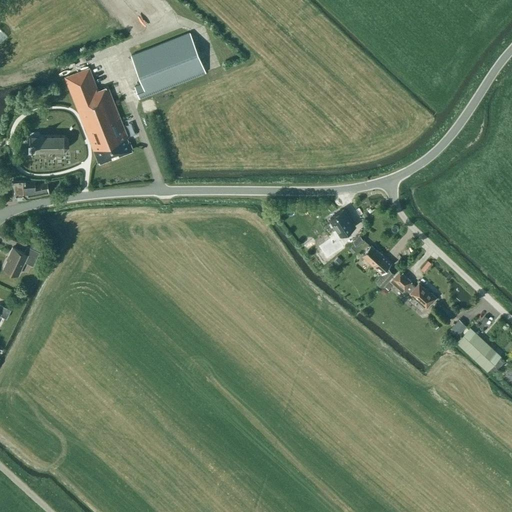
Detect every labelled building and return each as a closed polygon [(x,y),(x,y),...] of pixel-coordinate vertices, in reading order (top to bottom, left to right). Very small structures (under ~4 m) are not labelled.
[(189,33),(131,56),(142,84),(134,87),(139,99),(205,73),(189,33)] [(97,90),(89,68),(65,77),(98,164),(133,150),(118,114),(107,86),(97,90)] [(60,135),(39,135),(39,132),(30,132),(30,136),(29,136),(29,140),(29,146),(29,151),(60,151),(64,146),(64,140),(60,135)] [(35,185),(34,180),(25,182),(25,180),(12,181),(13,200),(26,200),(26,197),(49,193),(47,183),(35,185)] [(354,227),(342,210),(330,218),(341,235),(354,227)] [(352,242),(357,247),(364,240),(359,235),(352,242)] [(336,239),(324,247),(330,255),(342,247),(336,239)] [(354,244),(348,249),(352,253),(358,248),(354,244)] [(33,266),(39,252),(27,246),(24,253),(12,248),(9,255),(3,268),(18,275),(24,262),(33,266)] [(362,256),(382,274),(375,281),(382,287),(394,273),(387,267),(391,264),(371,246),(362,256)] [(340,260),(339,259),(337,258),(333,262),(338,266),(341,262),(340,260)] [(389,283),(392,286),(393,284),(402,292),(405,288),(410,292),(410,293),(426,307),(431,302),(432,303),(436,297),(431,292),(430,293),(418,283),(414,288),(409,284),(411,282),(399,271),(389,283)] [(0,315),(6,319),(10,310),(0,304),(0,315)] [(459,320),(448,331),(456,339),(467,328),(459,320)] [(484,343),(468,329),(458,340),(474,354),(484,343)] [(500,356),(484,343),(474,354),(489,368),(500,356)]
